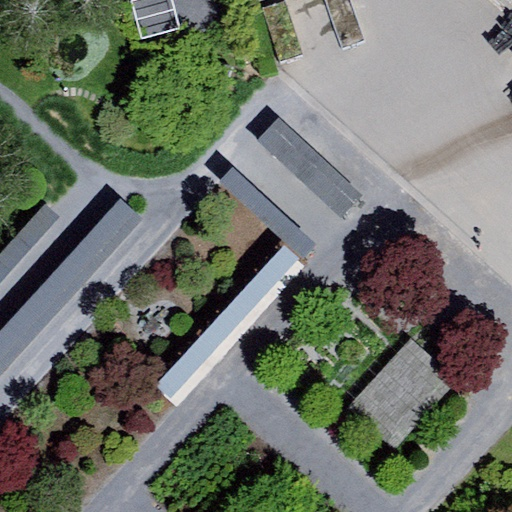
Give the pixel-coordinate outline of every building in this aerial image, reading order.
[(279,116),(258,139),(342,214),(363,191),(279,116)] [(234,164),(221,179),(305,255),(318,240),(234,164)] [(124,212),(0,348),(0,393),(146,232),(124,212)] [(48,217),(0,270),(0,297),(62,229),(48,217)] [(353,407),(400,448),(457,384),(410,343),(353,407)]
